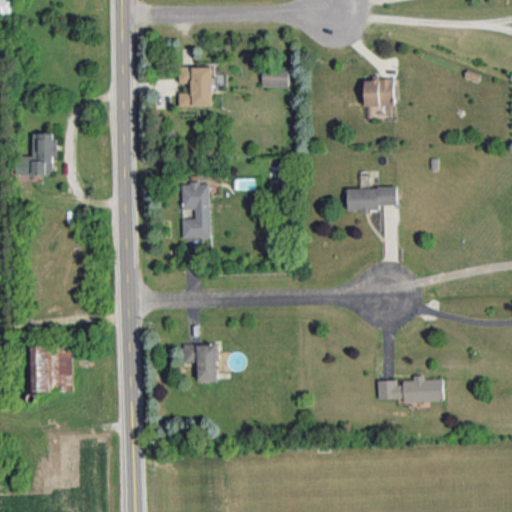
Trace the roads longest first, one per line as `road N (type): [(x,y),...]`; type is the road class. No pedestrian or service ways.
road 1 (tertiary): [(126,0),(138,511)]
road 2 (residential): [(134,299),(385,291)]
road 3 (residential): [(127,14),(329,8)]
